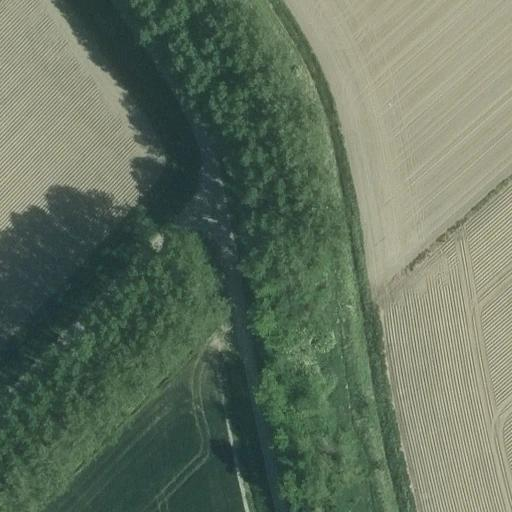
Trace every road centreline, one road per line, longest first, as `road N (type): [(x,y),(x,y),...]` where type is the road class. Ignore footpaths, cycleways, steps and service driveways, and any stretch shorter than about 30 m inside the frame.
road 1 (unclassified): [(281,511),(219,212)]
road 2 (unclassified): [(0,410),(180,222),(219,212)]
road 3 (unclassified): [(219,212),(187,106),(115,0)]
